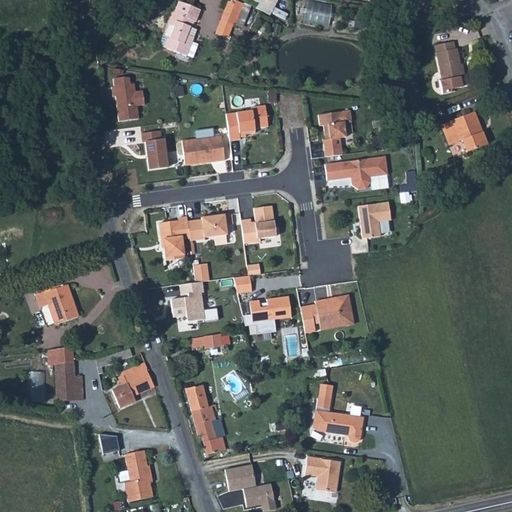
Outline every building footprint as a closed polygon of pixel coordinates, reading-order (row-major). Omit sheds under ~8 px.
[(169,35),(165,45),(189,53),(196,33),(189,31),(192,24),(193,25),(196,18),(198,18),(202,6),(184,0),(178,0),(175,11),(173,10),(169,22),(176,24),(171,36),(169,35)] [(229,5),(225,14),(236,19),(243,1),(240,0),(227,0),(226,4),(229,5)] [(260,0),(256,8),(270,15),(276,0),(260,0)] [(303,0),(301,22),(327,24),(330,3),(303,0)] [(246,7),(248,3),(243,1),(236,19),(237,19),(241,21),(246,7)] [(220,16),(235,22),(237,19),(236,19),(225,14),(222,13),(220,16)] [(442,78),(444,92),(453,90),(453,87),(464,85),(462,75),(465,75),(462,62),(459,47),(457,48),(456,39),(437,43),(444,78),(442,78)] [(127,79),(120,78),(111,79),(112,87),(109,87),(110,97),(113,97),(117,122),(136,119),(135,106),(142,105),(140,91),(133,92),(132,84),(128,85),(127,79)] [(265,127),(262,106),(247,108),(248,112),(224,116),(227,142),(237,140),(237,137),(251,133),(251,130),(265,127)] [(321,152),(322,158),(339,156),(337,140),(343,139),(341,124),(348,123),(347,112),(315,116),(317,127),(320,127),(322,140),(323,145),(320,145),(321,152)] [(472,124),(468,114),(439,125),(446,147),(459,142),(464,154),(483,146),(475,123),(472,124)] [(137,134),(143,171),(163,168),(158,132),(137,134)] [(219,135),(180,141),(183,166),(222,160),(219,135)] [(383,157),(323,166),(326,182),(349,178),(351,178),(352,184),(350,186),(357,190),(364,189),(369,183),(368,181),(368,178),(386,175),(383,157)] [(407,202),(408,194),(399,193),(398,201),(407,202)] [(387,200),(357,205),(359,221),(361,237),(379,235),(377,220),(389,218),(387,200)] [(248,219),(238,220),(241,244),(257,242),(257,238),(273,236),(268,205),(260,207),(251,208),(252,222),(248,222),(248,219)] [(188,239),(188,241),(203,239),(203,237),(225,234),(222,214),(211,216),(199,217),(200,219),(186,221),(188,239)] [(186,221),(185,217),(176,218),(177,220),(167,222),(157,223),(160,243),(162,243),(163,248),(165,261),(182,258),(180,241),(188,239),(186,221)] [(204,264),(191,266),(193,283),(197,282),(206,280),(204,264)] [(256,264),(245,265),(246,276),(257,274),(256,264)] [(247,276),(231,279),(235,294),(249,292),(247,276)] [(200,323),(214,321),(212,309),(199,311),(196,293),(199,293),(197,282),(193,283),(176,286),(177,296),(183,295),(183,298),(166,301),(169,319),(182,317),(183,323),(199,320),(200,323)] [(54,283),(48,285),(50,292),(57,290),(54,283)] [(50,292),(48,285),(35,290),(42,309),(49,306),(56,325),(76,318),(71,304),(74,304),(68,286),(57,290),(50,292)] [(330,295),(313,299),(314,302),(318,321),(339,317),(340,324),(353,321),(347,292),(330,295)] [(252,299),(247,300),(249,313),(245,314),(246,324),(254,322),(255,332),(274,329),(272,319),(289,317),(285,294),(275,296),(264,297),(265,301),(265,305),(258,306),(257,302),(257,299),(252,299)] [(309,303),(313,322),(318,321),(314,302),(309,303)] [(309,303),(299,305),(303,332),(314,329),(313,322),(309,303)] [(339,317),(318,321),(319,328),(340,324),(339,317)] [(191,337),(192,345),(193,348),(202,345),(203,348),(220,344),(219,334),(219,332),(201,335),(191,337)] [(187,338),(183,339),(185,347),(192,345),(191,337),(187,338)] [(54,364),(74,361),(74,353),(74,347),(49,351),(49,365),(54,364)] [(132,355),(129,347),(96,358),(96,372),(100,371),(100,365),(132,355)] [(74,400),(83,399),(82,375),(75,376),(74,361),(54,364),(55,392),(74,391),(74,400)] [(146,367),(144,362),(122,372),(127,383),(111,390),(118,408),(134,401),(132,396),(154,386),(147,372),(146,367)] [(29,373),(28,400),(42,400),(42,373),(29,373)] [(206,405),(201,384),(184,388),(189,406),(196,434),(200,433),(205,454),(221,449),(221,446),(218,437),(215,437),(211,423),(215,422),(215,418),(218,418),(217,411),(214,403),(206,405)] [(321,384),(319,398),(332,400),(334,387),(321,384)] [(55,392),(56,400),(74,400),(74,391),(55,392)] [(332,400),(319,398),(317,407),(330,409),(332,400)] [(316,410),(314,425),(314,427),(314,428),(316,428),(319,429),(348,435),(348,437),(349,439),(350,440),(351,441),(353,442),(354,442),(355,442),(357,441),(358,441),(358,440),(359,437),(363,419),(316,410)] [(113,437),(96,435),(100,455),(116,452),(113,437)] [(144,451),(141,452),(140,460),(126,462),(130,482),(124,483),(127,502),(153,498),(149,479),(151,479),(149,466),(147,466),(144,451)] [(140,460),(141,452),(124,455),(126,462),(140,460)] [(339,462),(307,456),(303,473),(317,476),(314,489),(333,493),(339,462)] [(250,464),(223,469),(227,491),(241,488),(244,506),(260,503),(261,511),(273,509),(268,483),(254,486),(250,464)]
